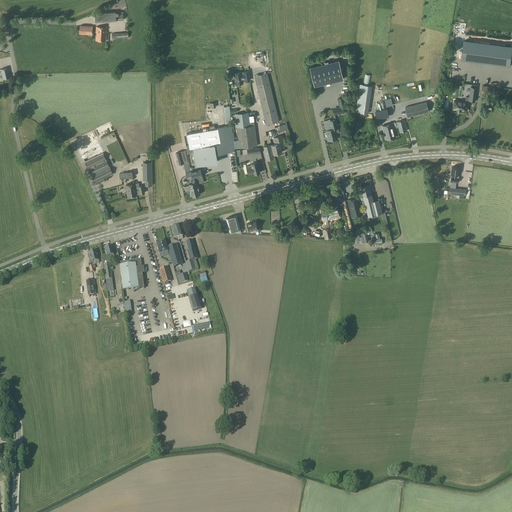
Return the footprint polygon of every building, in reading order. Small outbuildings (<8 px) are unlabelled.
[(95,22),(123,21),(123,11),(95,13),(95,22)] [(468,41),(470,26),(462,25),(460,40),(468,41)] [(92,35),(92,26),(80,26),(79,34),(92,35)] [(106,41),(106,27),(96,27),(96,40),(106,41)] [(509,51),(461,43),(458,61),(506,69),(509,51)] [(338,60),(310,67),(314,86),(343,79),(338,60)] [(3,79),(11,77),(8,67),(0,69),(3,79)] [(242,75),(241,73),(234,74),(236,84),(243,83),(242,80),(244,80),(245,81),(250,80),(248,71),(243,72),(244,75),(242,75)] [(266,124),(279,121),(267,72),(254,76),(266,124)] [(465,80),(475,82),(477,74),(473,73),(473,75),(466,74),(465,80)] [(368,114),(372,86),(360,84),(356,112),(368,114)] [(485,93),(486,93),(494,94),(495,87),(486,86),(485,93)] [(454,100),(453,109),(457,109),(457,110),(460,110),(466,111),(467,108),(468,108),(469,102),(468,102),(469,100),(471,101),(472,101),(475,101),(476,88),(470,87),(469,97),(466,97),(465,102),(454,100)] [(347,111),(344,97),(337,98),(339,106),(341,113),(347,111)] [(408,117),(429,112),(426,102),(405,108),(408,117)] [(377,120),(388,117),(386,109),(375,112),(377,120)] [(235,114),(239,148),(257,145),(254,122),(250,122),(248,112),(235,114)] [(329,141),(337,139),(335,129),(338,128),(336,120),(330,121),(329,120),(324,121),(326,129),(328,128),(328,130),(327,130),(329,141)] [(395,126),(393,126),(392,123),(382,126),(386,140),(396,137),(394,128),(398,127),(400,133),(407,131),(404,120),(394,123),(395,126)] [(225,151),(233,151),(232,143),(231,143),(230,123),(224,124),(225,151)] [(280,132),(288,130),(286,124),(278,126),(280,132)] [(219,128),(187,134),(190,152),(193,152),(194,156),(204,155),(203,150),(222,147),(219,128)] [(271,145),(274,154),(282,152),(280,145),(284,143),(282,135),(274,138),(275,144),(271,145)] [(95,183),(113,174),(96,139),(78,148),(95,183)] [(272,155),(274,154),(271,145),(264,147),(267,160),(273,158),(272,155)] [(178,165),(184,163),(181,152),(175,153),(178,165)] [(151,162),(143,162),(144,180),(146,180),(146,185),(152,185),(151,162)] [(248,174),(254,173),(254,174),(260,173),(258,165),(258,166),(257,162),(251,164),(251,165),(246,166),(247,169),(248,174)] [(458,178),(457,178),(459,168),(452,167),(451,175),(450,182),(458,182),(458,178)] [(200,194),(195,178),(202,177),(200,169),(191,171),(193,179),(191,179),(192,181),(196,195),(200,194)] [(192,196),(196,195),(192,181),(191,179),(193,179),(191,171),(185,173),(188,182),(187,184),(184,185),(186,190),(186,191),(187,192),(188,192),(189,192),(190,192),(191,196),(192,196)] [(136,194),(135,187),(134,183),(126,185),(128,197),(137,195),(136,194)] [(370,195),(370,192),(371,192),(369,184),(361,186),(363,196),(363,197),(368,216),(382,213),(378,199),(373,201),(371,194),(370,195)] [(136,194),(140,193),(140,194),(144,193),(143,185),(138,186),(135,187),(136,194)] [(352,217),(362,214),(358,198),(347,201),(352,217)] [(327,213),(329,221),(340,218),(337,206),(329,208),(330,211),(328,211),(328,212),(327,213)] [(327,213),(328,212),(328,211),(330,211),(329,208),(321,210),(325,228),(322,229),(324,239),(332,237),(330,227),(329,227),(328,223),(328,221),(329,221),(327,213)] [(233,231),(240,229),(237,216),(226,218),(229,230),(233,231)] [(249,231),(257,229),(255,221),(247,224),(249,231)] [(182,237),(183,236),(179,225),(171,227),(174,239),(178,238),(179,240),(182,239),(182,237)] [(381,244),(380,242),(382,242),(381,239),(380,239),(378,233),(375,234),(376,238),(374,238),(374,240),(372,240),(373,244),(378,243),(379,245),(381,244)] [(159,255),(167,252),(164,241),(156,243),(159,255)] [(185,263),(189,272),(198,269),(195,260),(197,259),(192,241),(186,243),(188,252),(187,252),(190,261),(185,263)] [(173,267),(182,265),(176,246),(168,248),(167,248),(173,267)] [(108,262),(111,261),(110,256),(113,255),(112,251),(113,250),(112,247),(105,249),(106,252),(105,252),(105,255),(102,256),(103,262),(108,261),(108,262)] [(95,265),(94,262),(98,261),(96,251),(88,253),(91,265),(95,265)] [(143,267),(141,268),(140,260),(129,261),(129,265),(119,266),(123,291),(138,289),(138,290),(144,289),(142,274),(144,274),(143,267)] [(103,265),(105,280),(112,279),(110,264),(103,265)] [(164,284),(170,282),(167,268),(160,270),(164,284)] [(187,282),(185,275),(177,277),(179,285),(187,282)] [(92,281),(86,281),(88,297),(94,296),(94,295),(96,295),(94,281),(92,281)] [(195,286),(186,289),(191,306),(200,304),(195,286)] [(144,304),(125,306),(125,313),(145,311),(144,304)] [(137,344),(128,346),(129,352),(138,350),(137,344)]
